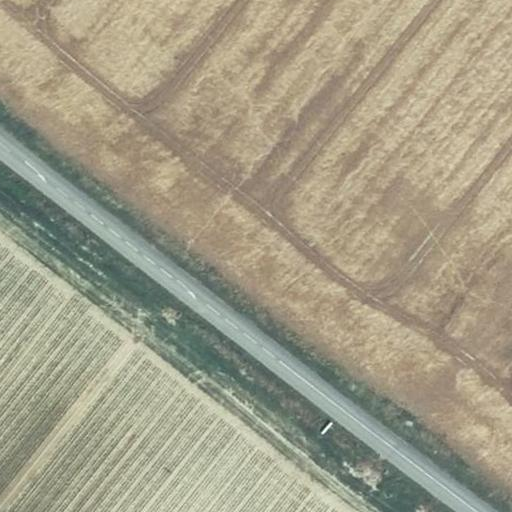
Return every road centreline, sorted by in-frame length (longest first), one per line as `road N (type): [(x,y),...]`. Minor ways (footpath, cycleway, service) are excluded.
road 1 (tertiary): [(0,143),(477,511)]
road 2 (track): [(397,511),(0,210)]
